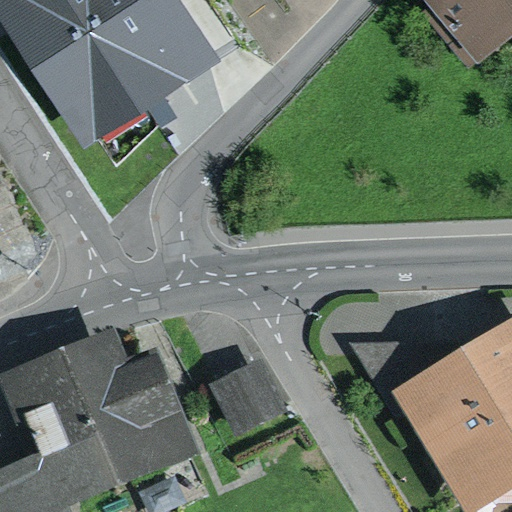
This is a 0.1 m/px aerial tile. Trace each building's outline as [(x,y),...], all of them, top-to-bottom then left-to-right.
[(210,64),(170,0),(0,0),(0,6),(83,142),(210,64)] [(511,0),(445,0),(478,38),(481,36),(475,29),(495,12),(501,19),(511,9),(511,0)] [(420,362),(392,328),(361,354),(390,388),(420,362)] [(511,344),(498,352),(434,354),(435,391),(419,401),(474,492),(500,477),(511,476),(511,344)] [(19,388),(49,463),(0,483),(0,511),(57,511),(53,500),(179,448),(149,371),(116,384),(104,353),(19,388)] [(219,390),(238,428),(276,409),(257,371),(219,390)]
